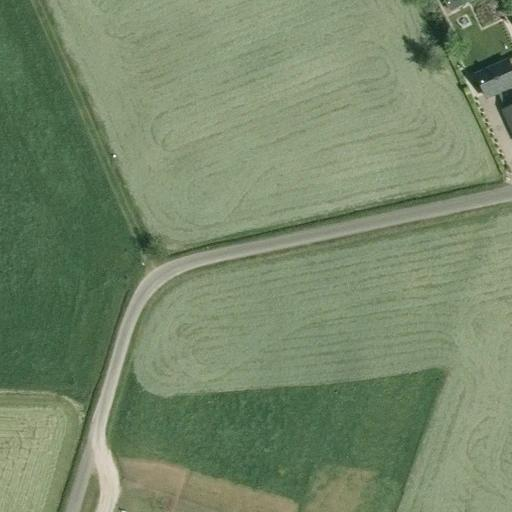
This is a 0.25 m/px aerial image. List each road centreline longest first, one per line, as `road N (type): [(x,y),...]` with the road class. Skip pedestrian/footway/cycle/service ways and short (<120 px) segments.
road 1 (unclassified): [(67,511),(145,283),(167,269),(511,203)]
road 2 (track): [(34,0),(151,279)]
